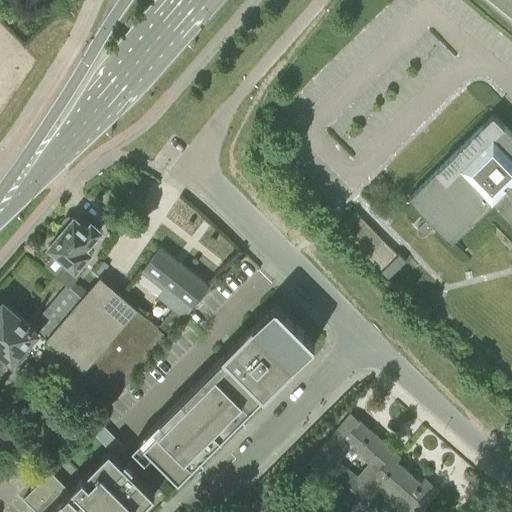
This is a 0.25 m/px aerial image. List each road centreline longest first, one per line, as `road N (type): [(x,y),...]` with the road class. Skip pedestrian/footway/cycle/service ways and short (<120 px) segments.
road 1 (residential): [(361,333),(179,163)]
road 2 (residential): [(188,511),(361,333)]
road 3 (secondary): [(24,174),(59,150),(192,0)]
road 4 (residential): [(511,471),(361,333)]
road 5 (secondary): [(128,0),(24,174)]
